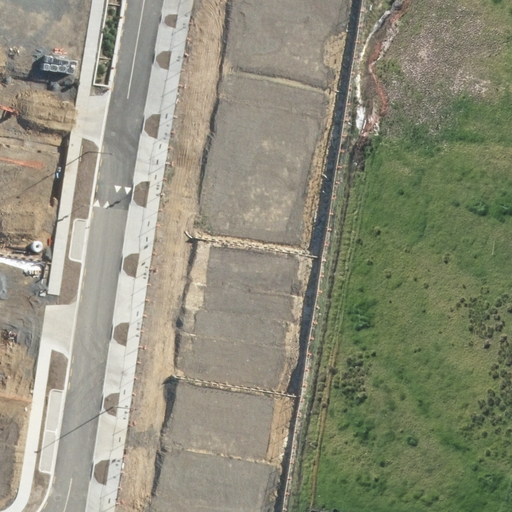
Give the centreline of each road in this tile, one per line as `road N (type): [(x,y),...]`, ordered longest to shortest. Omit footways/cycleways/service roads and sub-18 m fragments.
road 1 (residential): [(92,336),(123,123)]
road 2 (residential): [(64,511),(92,336)]
road 3 (residential): [(123,123),(144,0)]
road 4 (residential): [(0,104),(123,123)]
